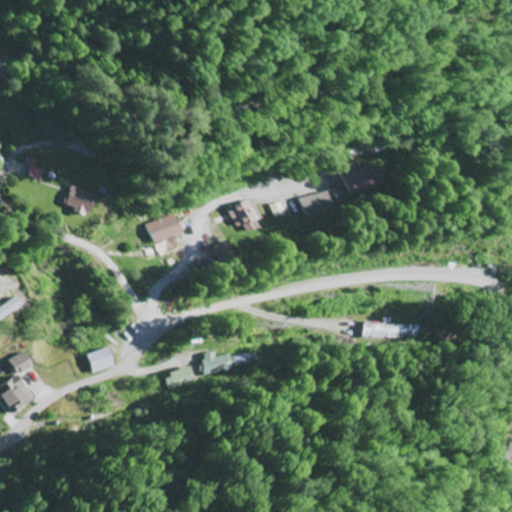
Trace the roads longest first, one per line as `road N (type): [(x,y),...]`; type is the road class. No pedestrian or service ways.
road 1 (residential): [(0,447),(32,415),(105,378),(173,323),(286,293),(405,278),(464,283),(502,309),(511,341)]
road 2 (residential): [(151,338),(149,294),(206,215),(249,193),(306,187)]
